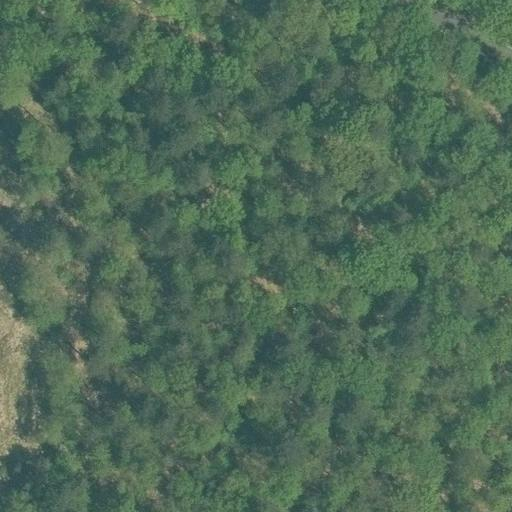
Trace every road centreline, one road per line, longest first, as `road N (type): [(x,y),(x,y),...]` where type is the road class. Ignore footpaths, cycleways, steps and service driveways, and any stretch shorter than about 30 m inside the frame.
road 1 (track): [(511,129),(282,0)]
road 2 (secondary): [(511,64),(398,0)]
